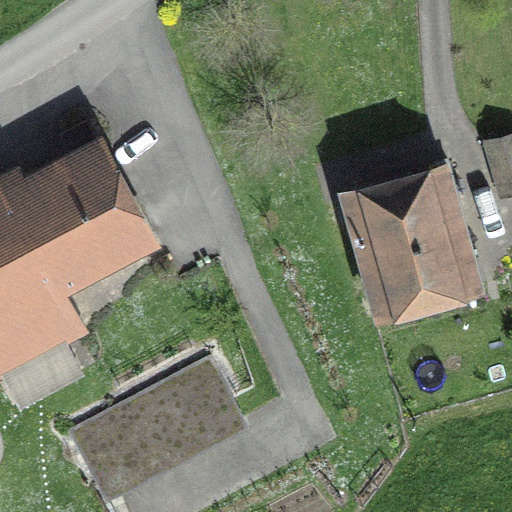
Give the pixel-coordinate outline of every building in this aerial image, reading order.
[(0,374),(3,373),(19,404),(85,370),(69,339),(91,328),(68,283),(161,235),(103,124),(25,165),(19,154),(0,163),(0,374)] [(511,189),(511,126),(483,134),(499,193),(511,189)] [(336,179),(374,314),(485,282),(447,147),(336,179)] [(68,427),(106,498),(249,422),(211,351),(68,427)] [(223,511),(313,465),(308,455),(199,511),(223,511)]
